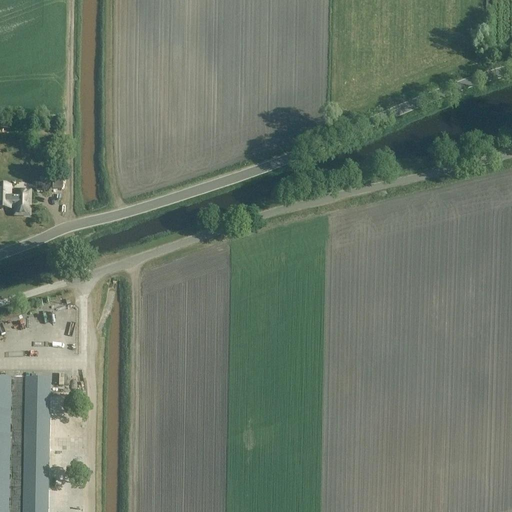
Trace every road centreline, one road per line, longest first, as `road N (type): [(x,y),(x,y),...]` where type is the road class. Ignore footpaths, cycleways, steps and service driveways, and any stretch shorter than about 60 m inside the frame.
road 1 (unclassified): [(0,254),(276,163),(511,69)]
road 2 (unclassified): [(0,303),(324,198),(511,150)]
road 3 (track): [(70,225),(71,0)]
road 4 (unknown): [(89,278),(89,366),(0,372)]
